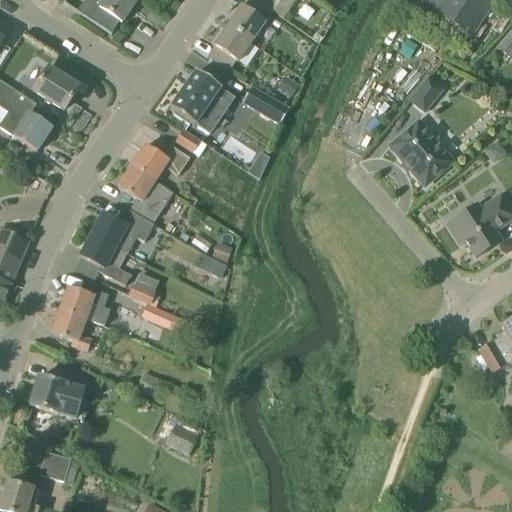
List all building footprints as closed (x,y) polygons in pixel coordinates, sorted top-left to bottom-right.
[(112,37),(120,25),(121,26),(138,0),(105,0),(98,11),(85,2),(77,15),(111,38),(112,37)] [(270,15),(249,0),(248,0),(242,9),(241,8),(227,28),(251,45),(265,25),(264,24),(270,15)] [(296,0),(249,0),(270,15),(271,13),(283,21),(296,0)] [(469,38),(492,3),(487,0),(425,0),(421,7),(469,38)] [(238,65),(251,45),(227,28),(213,49),(214,49),(208,59),(229,74),(235,64),(238,65)] [(511,63),(511,61),(511,30),(496,50),(511,63)] [(63,113),(78,91),(48,71),(33,93),(63,113)] [(195,74),(170,111),(174,114),(173,116),(189,128),(191,125),(208,137),(221,118),(233,101),(195,74)] [(423,114),(441,92),(427,81),(409,103),(423,114)] [(0,130),(36,154),(51,131),(30,117),(36,107),(0,83),(0,109),(7,114),(0,125),(0,130)] [(288,83),(281,94),(290,101),(298,90),(288,83)] [(255,93),(246,109),(284,131),(293,115),(255,93)] [(221,120),(217,126),(222,130),(226,124),(221,120)] [(424,189),(451,165),(417,125),(390,149),(424,189)] [(198,159),(205,149),(182,134),(175,144),(198,159)] [(496,142),(482,152),(490,164),(504,155),(496,142)] [(9,144),(2,155),(13,162),(20,151),(9,144)] [(164,161),(145,148),(131,169),(155,184),(164,171),(177,180),(189,162),(171,151),(164,161)] [(260,155),(246,175),(258,183),(269,160),(260,155)] [(152,228),(173,196),(155,184),(131,169),(117,189),(136,202),(129,213),(152,228)] [(511,221),(511,215),(500,198),(479,212),(476,207),(446,227),(460,248),(465,245),(475,261),(500,244),(494,234),(511,221)] [(122,226),(102,216),(91,237),(126,257),(140,230),(124,222),(122,226)] [(10,286),(27,245),(0,234),(0,310),(9,287),(10,286)] [(125,289),(130,279),(118,272),(126,257),(91,237),(79,259),(98,270),(96,274),(125,289)] [(216,245),(211,260),(226,266),(231,251),(224,248),(216,245)] [(224,267),(199,254),(193,267),(218,280),(224,267)] [(149,308),(155,295),(134,285),(128,298),(148,308),(149,308)] [(89,297),(67,289),(59,313),(84,323),(91,306),(102,310),(106,299),(90,293),(89,297)] [(164,329),(169,317),(149,308),(148,308),(142,319),(164,329)] [(86,355),(91,343),(79,339),(84,323),(59,313),(51,336),(72,344),(70,349),(86,355)] [(511,364),(511,321),(501,328),(507,338),(500,343),(498,340),(478,353),(492,376),(511,364)] [(136,393),(190,415),(195,405),(197,399),(143,376),(136,393)] [(75,421),(84,393),(37,379),(29,408),(75,421)] [(175,429),(166,448),(187,458),(197,439),(192,437),(175,429)] [(64,484),(71,463),(46,456),(39,477),(64,484)] [(0,511),(37,511),(38,511),(33,509),(38,494),(6,485),(0,504),(0,511)]
